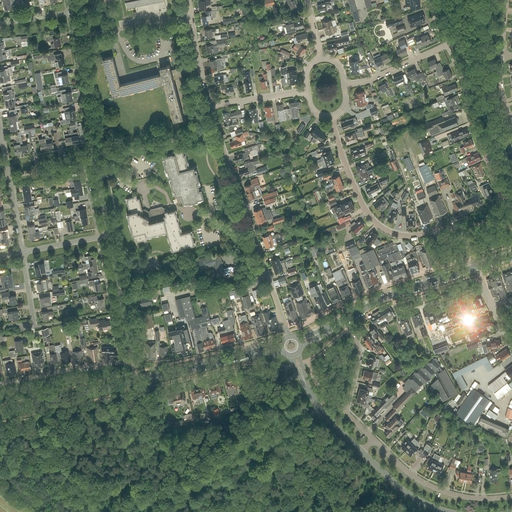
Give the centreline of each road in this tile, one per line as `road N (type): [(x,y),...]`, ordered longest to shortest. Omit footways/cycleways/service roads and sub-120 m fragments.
road 1 (unclassified): [(287,337),(209,105)]
road 2 (residential): [(472,267),(449,228),(406,236),(373,221),(330,117)]
road 3 (track): [(154,511),(173,484),(287,380)]
road 4 (primary): [(322,331),(472,267)]
road 5 (residential): [(511,496),(472,498),(430,486),(373,439)]
road 6 (residential): [(497,189),(445,44)]
road 7 (primary): [(0,413),(138,380)]
road 8 (residential): [(0,383),(133,361)]
road 9 (residential): [(133,361),(109,234)]
road 10 (residential): [(95,160),(76,37)]
road 11 (residential): [(373,439),(346,413),(359,351),(348,332)]
